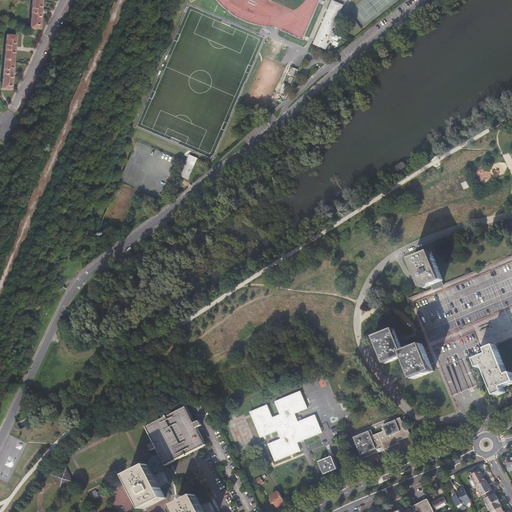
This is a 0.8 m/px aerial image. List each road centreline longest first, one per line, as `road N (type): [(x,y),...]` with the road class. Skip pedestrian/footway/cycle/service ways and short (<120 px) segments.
road 1 (residential): [(78,284),(424,0)]
road 2 (track): [(64,252),(166,0)]
road 3 (secondary): [(477,439),(308,511)]
road 4 (tertiary): [(0,440),(78,284)]
road 5 (secondary): [(340,511),(480,452)]
road 6 (residential): [(64,0),(11,113)]
road 7 (unknown): [(196,404),(250,511)]
